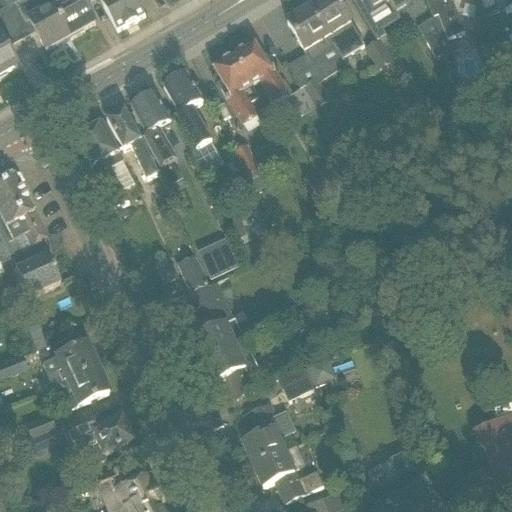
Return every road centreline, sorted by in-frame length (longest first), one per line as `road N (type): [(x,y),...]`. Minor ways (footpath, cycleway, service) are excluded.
road 1 (residential): [(214,511),(32,121)]
road 2 (secondary): [(32,121),(235,5)]
